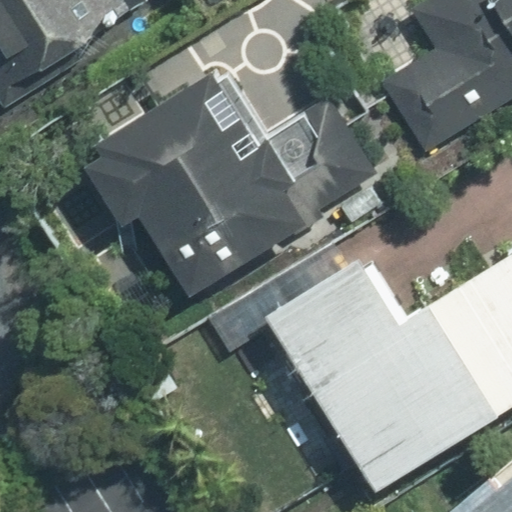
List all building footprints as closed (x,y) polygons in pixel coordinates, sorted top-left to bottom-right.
[(130,0),(0,0),(0,102),(0,103),(130,0)] [(511,102),(511,0),(409,0),(402,5),(429,45),(369,85),(421,163),(511,102)] [(263,138),(210,57),(70,149),(174,307),(368,180),(317,102),(263,138)] [(361,487),(511,395),(511,231),(393,304),(356,244),(252,307),(361,487)] [(399,511),(511,511),(511,413),(399,511)]
